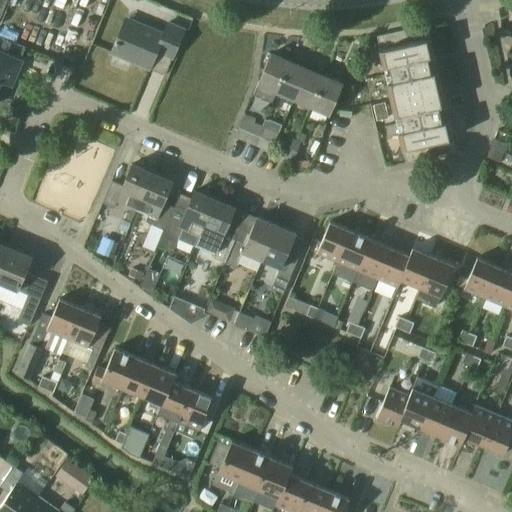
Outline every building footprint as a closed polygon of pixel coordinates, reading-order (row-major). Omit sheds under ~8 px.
[(112,53),(150,68),(157,51),(173,57),(184,30),(167,23),(163,33),(137,22),(135,26),(125,22),(112,53)] [(398,130),(406,163),(456,151),(427,25),(377,36),(384,66),(394,63),(397,79),(387,81),(395,115),(405,112),(409,128),(398,130)] [(21,61),(0,52),(0,79),(11,84),(21,61)] [(257,83),(276,91),(289,62),(270,54),(257,83)] [(276,91),(294,99),(307,70),(289,62),(276,91)] [(294,99),(312,106),(324,77),(307,70),(294,99)] [(357,77),(358,93),(380,92),(379,76),(357,77)] [(312,106),(330,115),(343,86),(324,77),(312,106)] [(234,138),(253,146),(261,126),(254,123),(257,118),(245,113),(234,138)] [(253,146),(271,153),(279,134),(261,126),(253,146)] [(495,149),(503,153),(507,145),(498,141),(495,149)] [(491,160),(499,163),(503,153),(495,149),(491,160)] [(137,209),(153,173),(133,164),(124,186),(113,181),(103,203),(115,208),(118,201),(137,209)] [(173,182),(153,173),(137,209),(148,214),(145,221),(164,230),(174,207),(164,202),(173,182)] [(195,246),(215,200),(195,191),(186,212),(174,207),(164,230),(156,250),(168,255),(171,247),(174,249),(178,239),(195,246)] [(225,263),(236,239),(238,234),(226,229),(235,209),(215,200),(195,246),(214,254),(213,258),(225,263)] [(261,260),(263,260),(277,226),(258,218),(246,244),(236,239),(225,263),(237,268),(239,263),(256,271),(261,260)] [(317,254),(338,263),(351,230),(330,221),(317,254)] [(274,283),(286,288),(296,265),(285,261),(297,234),(277,226),(263,260),(281,268),(274,283)] [(338,263),(358,271),(371,238),(351,230),(338,263)] [(358,271),(378,279),(391,247),(371,238),(358,271)] [(0,267),(9,248),(0,243),(0,267)] [(400,279),(401,280),(411,255),(410,255),(391,247),(378,279),(396,287),(400,279)] [(401,280),(421,288),(434,256),(413,247),(410,255),(411,255),(401,280)] [(17,321),(29,325),(39,300),(29,296),(37,279),(25,274),(32,257),(9,248),(0,267),(0,282),(28,295),(17,321)] [(421,288),(442,297),(455,265),(434,256),(421,288)] [(464,290),(485,298),(498,266),(478,258),(464,290)] [(485,298),(504,307),(511,288),(511,271),(498,266),(485,298)] [(48,331),(41,347),(60,355),(63,349),(67,339),(81,307),(60,298),(51,321),(47,330),(48,331)] [(169,309),(179,316),(185,302),(174,298),(169,309)] [(227,320),(233,309),(212,299),(206,310),(227,320)] [(354,305),(348,320),(357,324),(358,323),(364,309),(354,305)] [(305,316),(314,319),(318,309),(310,306),(305,316)] [(81,307),(67,339),(88,348),(101,316),(81,307)] [(314,319),(320,322),(324,312),(318,309),(314,319)] [(240,312),(235,324),(265,337),(270,324),(240,312)] [(395,326),(402,329),(406,320),(398,317),(395,326)] [(402,329),(410,332),(414,323),(406,320),(402,329)] [(345,333),(354,336),(358,326),(350,322),(345,333)] [(354,336),(360,339),(364,328),(358,326),(354,336)] [(457,340),(465,343),(469,333),(461,330),(457,340)] [(465,343),(472,346),(476,336),(469,333),(465,343)] [(502,346),(509,349),(511,342),(511,338),(506,336),(502,346)] [(28,380),(41,350),(28,345),(17,372),(28,380)] [(417,357),(425,361),(430,350),(421,346),(417,357)] [(123,388),(136,356),(116,348),(106,370),(98,367),(92,382),(102,387),(104,380),(123,388)] [(425,361),(432,364),(437,353),(430,350),(425,361)] [(461,363),(469,366),(473,356),(466,353),(461,363)] [(123,388),(142,396),(156,364),(136,356),(123,388)] [(469,366),(477,369),(481,359),(473,356),(469,366)] [(142,396),(162,405),(172,380),(173,381),(176,373),(156,364),(142,396)] [(192,389),(173,381),(172,380),(162,405),(159,413),(170,418),(151,463),(159,466),(163,456),(174,431),(192,389)] [(401,420),(411,396),(410,395),(390,387),(377,419),(397,427),(400,420),(401,420)] [(401,420),(421,428),(434,396),(413,387),(410,395),(411,396),(401,420)] [(174,431),(194,439),(198,430),(199,430),(213,398),(192,389),(174,431)] [(421,428),(441,437),(454,404),(434,396),(421,428)] [(461,445),(464,438),(464,437),(474,412),(454,404),(441,437),(461,445)] [(464,437),(464,438),(484,446),(497,414),(478,406),(475,412),(474,412),(464,437)] [(84,420),(92,423),(96,413),(89,410),(84,420)] [(484,446),(505,454),(511,436),(511,419),(497,414),(484,446)] [(114,441),(122,445),(126,435),(119,432),(114,441)] [(122,445),(129,448),(133,438),(126,435),(122,445)] [(221,469),(231,445),(218,441),(209,463),(221,469)] [(235,492),(240,481),(253,449),(233,441),(231,445),(221,469),(215,484),(235,492)] [(240,481),(259,489),(272,457),(253,449),(240,481)] [(178,463),(163,456),(159,466),(174,473),(178,463)] [(0,484),(12,466),(0,457),(0,484)] [(259,489),(279,498),(289,473),(293,466),(272,457),(259,489)] [(94,477),(67,459),(56,476),(82,494),(94,477)] [(0,506),(0,511),(26,511),(38,497),(17,482),(23,474),(12,466),(0,484),(0,488),(9,494),(0,506)] [(276,505),(292,511),(297,511),(310,482),(289,473),(279,498),(276,505)] [(297,511),(320,511),(330,490),(310,482),(297,511)] [(320,511),(344,511),(351,499),(330,490),(320,511)] [(71,511),(74,508),(66,502),(59,511),(38,497),(26,511),(71,511)]
